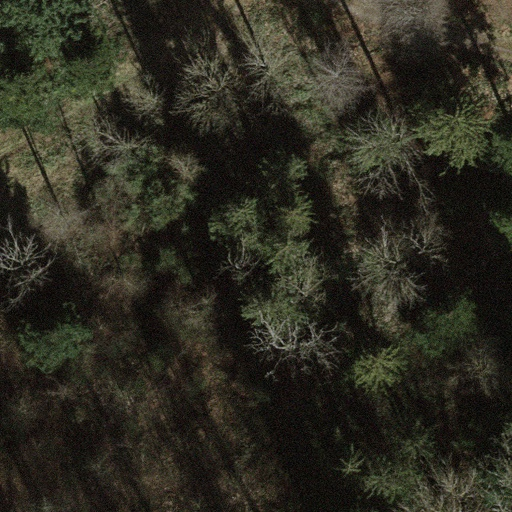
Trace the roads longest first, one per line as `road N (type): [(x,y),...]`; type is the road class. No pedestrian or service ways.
road 1 (track): [(240,0),(152,58),(0,135)]
road 2 (track): [(349,0),(511,51)]
